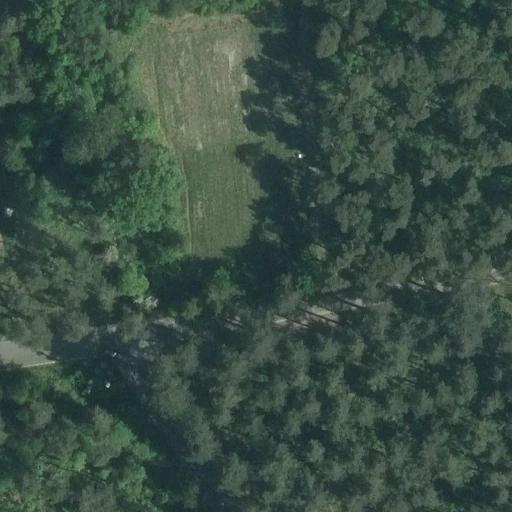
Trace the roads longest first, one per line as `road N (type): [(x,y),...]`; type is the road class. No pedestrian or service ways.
road 1 (unclassified): [(511,276),(114,342)]
road 2 (track): [(321,306),(301,0)]
road 3 (unclassified): [(226,511),(114,342)]
